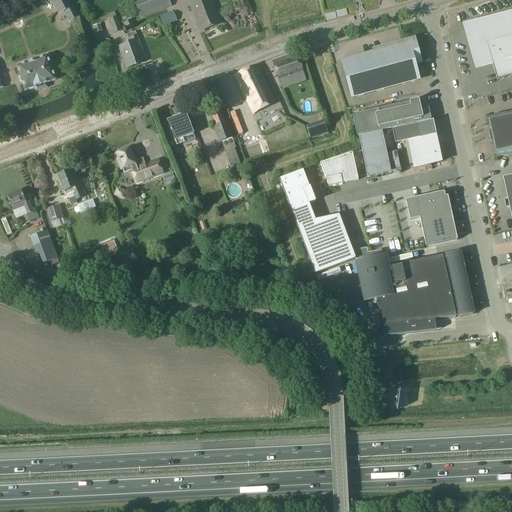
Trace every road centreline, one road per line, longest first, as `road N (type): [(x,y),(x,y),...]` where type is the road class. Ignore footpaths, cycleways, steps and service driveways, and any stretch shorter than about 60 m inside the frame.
road 1 (motorway): [(511,442),(0,468)]
road 2 (motorway): [(0,492),(511,466)]
road 3 (tertiary): [(341,511),(333,381),(303,333),(247,315),(53,298),(0,257)]
road 4 (secondary): [(0,152),(287,41),(428,2)]
road 5 (unknown): [(445,84),(368,106),(351,103),(340,60),(398,36)]
road 6 (unknown): [(495,316),(462,330),(380,339),(344,276)]
road 7 (residential): [(511,332),(495,316),(464,169)]
road 8 (residential): [(464,169),(428,2)]
road 9 (residential): [(324,199),(464,169)]
